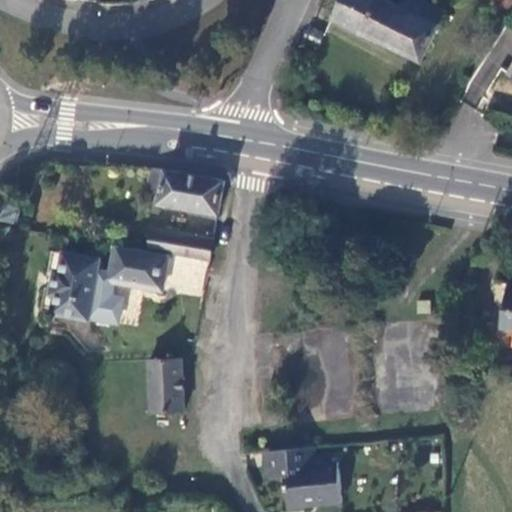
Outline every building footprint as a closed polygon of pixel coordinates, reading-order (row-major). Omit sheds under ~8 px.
[(403,0),(400,5),(388,0),(338,0),(330,19),(420,63),(447,10),(426,0),(403,0)] [(511,0),(494,0),(511,11),(511,0)] [(310,28),(305,39),(318,44),(323,33),(310,28)] [(159,203),(221,215),(227,181),(164,170),(152,168),(151,168),(150,168),(148,168),(144,195),(160,197),(159,203)] [(169,255),(210,262),(215,240),(155,230),(150,252),(169,255)] [(150,252),(118,245),(113,273),(97,270),(88,318),(119,323),(123,298),(113,296),(116,281),(163,290),(169,255),(150,252)] [(270,264),(302,267),(303,258),(296,256),(297,252),(271,250),(270,264)] [(97,270),(99,260),(67,253),(64,271),(59,271),(55,293),(59,294),(56,313),(88,318),(97,270)] [(511,280),(510,280),(501,278),(498,303),(505,305),(504,308),(505,308),(509,308),(507,324),(511,325),(511,280)] [(203,302),(168,295),(160,335),(195,340),(203,302)] [(181,360),(149,362),(152,414),(185,411),(181,360)] [(313,447),(263,453),(265,478),(284,477),(288,508),(341,503),(337,463),(315,465),(313,447)]
